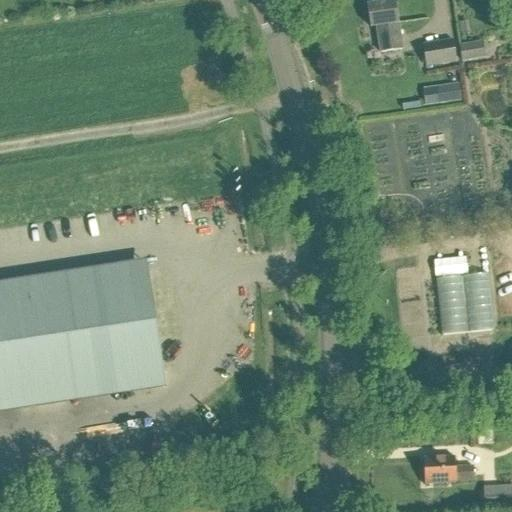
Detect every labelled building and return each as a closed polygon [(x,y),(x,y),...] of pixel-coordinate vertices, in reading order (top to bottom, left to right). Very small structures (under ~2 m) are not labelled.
[(398,24),(395,2),(366,6),(369,28),(376,27),(380,54),(402,51),(398,24)] [(421,45),(425,69),(456,64),(452,40),(421,45)] [(458,46),(461,63),(485,59),(482,42),(458,46)] [(458,85),(447,87),(449,104),(461,103),(458,85)] [(487,359),(482,263),(464,264),(469,360),(487,359)] [(0,395),(162,370),(147,275),(108,281),(105,266),(26,279),(29,293),(0,298),(0,395)] [(455,459),(423,460),(425,486),(457,484),(457,482),(474,481),(474,468),(456,469),(455,459)] [(511,486),(482,488),(483,511),(511,509),(511,486)]
